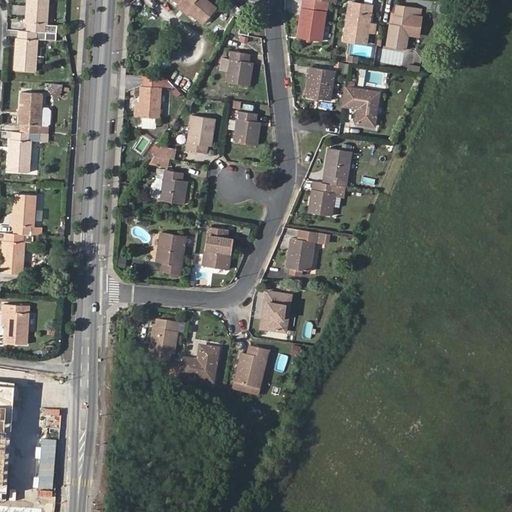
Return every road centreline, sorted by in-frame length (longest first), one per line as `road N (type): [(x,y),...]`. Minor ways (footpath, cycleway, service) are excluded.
road 1 (residential): [(92,290),(241,298),(290,169),(273,4)]
road 2 (secondary): [(107,0),(92,290)]
road 3 (secondary): [(89,369),(80,511)]
